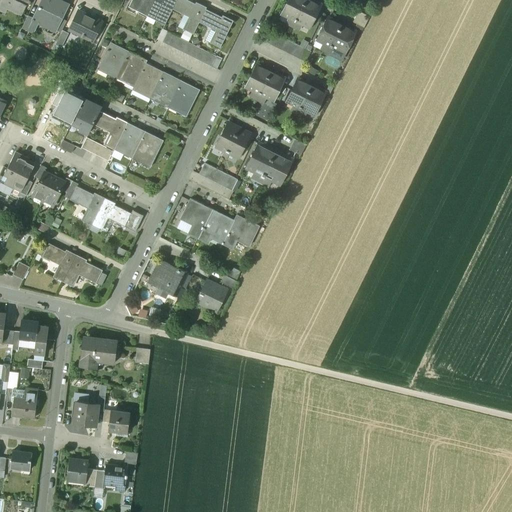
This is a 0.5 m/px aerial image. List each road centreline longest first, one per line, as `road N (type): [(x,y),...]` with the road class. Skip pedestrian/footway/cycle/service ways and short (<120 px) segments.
road 1 (track): [(163,331),(511,418)]
road 2 (residential): [(266,0),(162,209)]
road 3 (residential): [(0,152),(9,133),(162,209)]
road 4 (residential): [(67,308),(49,437)]
road 5 (residential): [(162,209),(115,319)]
